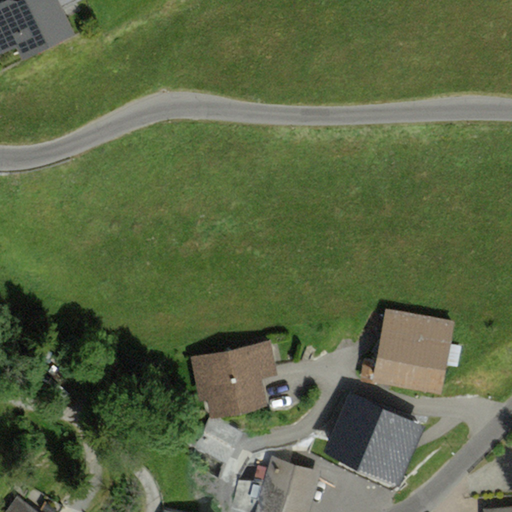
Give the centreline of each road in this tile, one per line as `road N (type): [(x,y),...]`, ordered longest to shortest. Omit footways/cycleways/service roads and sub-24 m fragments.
road 1 (unclassified): [(511,113),(322,116),(178,106),(49,153),(0,158)]
road 2 (unclassified): [(152,511),(148,481),(105,432),(0,389)]
road 3 (unclassified): [(408,511),(511,408)]
